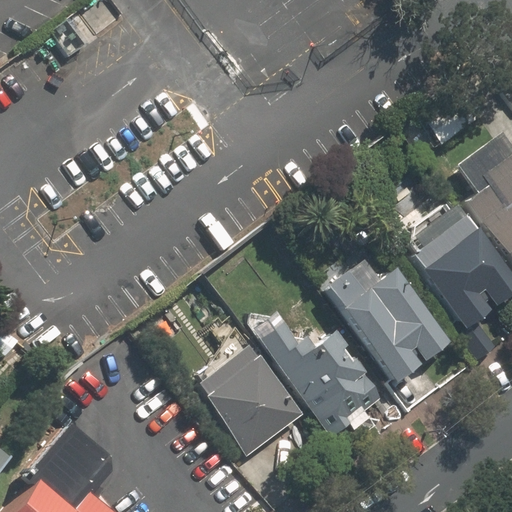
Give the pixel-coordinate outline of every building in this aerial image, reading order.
[(465,93),(420,124),(435,146),(481,115),(465,93)] [(511,158),(491,132),(445,165),(466,194),(455,202),(511,279),(511,158)] [(490,346),(470,322),(511,289),(445,205),(402,238),(412,251),(401,259),(457,330),(453,335),(474,359),(490,346)] [(331,310),(330,311),(389,387),(443,344),(385,269),(371,280),(354,258),(315,289),(331,310)] [(333,424),(372,395),(326,331),(319,336),(311,325),(290,340),(267,308),(239,328),(321,440),(336,429),(333,424)] [(246,348),(189,388),(240,460),(296,419),(246,348)] [(59,511),(22,483),(0,510),(0,511),(94,511),(73,495),(60,511),(59,511)]
